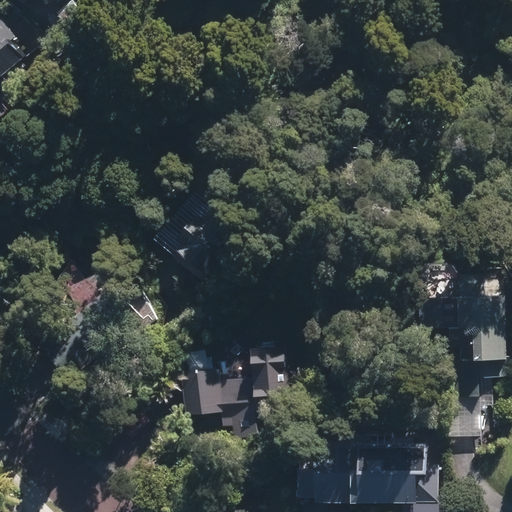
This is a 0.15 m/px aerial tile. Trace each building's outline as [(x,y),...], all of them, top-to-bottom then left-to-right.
[(0,63),(22,43),(4,25),(0,28),(0,63)] [(225,206),(187,250),(215,274),(253,231),(225,206)] [(123,288),(52,343),(75,373),(146,318),(123,288)] [(511,371),(511,362),(510,299),(434,301),(435,324),(459,323),(461,373),(511,371)] [(289,350),(261,352),(265,408),(293,406),(289,350)] [(220,372),(195,374),(197,413),(222,412),(220,372)] [(421,498),(421,447),(330,446),(330,497),(421,498)]
